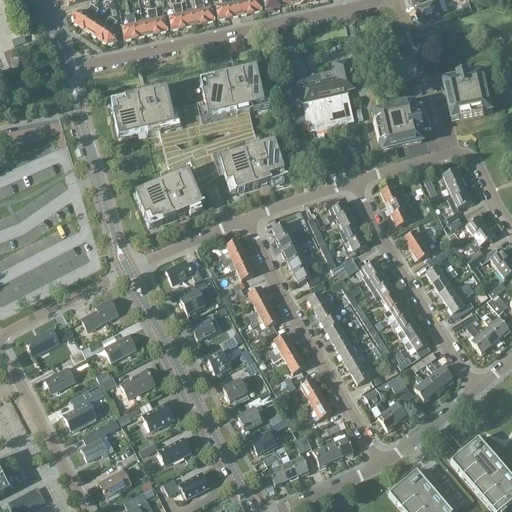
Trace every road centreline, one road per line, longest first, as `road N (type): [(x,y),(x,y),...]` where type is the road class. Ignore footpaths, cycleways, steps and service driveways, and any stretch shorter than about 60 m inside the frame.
road 1 (unclassified): [(66,73),(377,0)]
road 2 (residential): [(381,465),(288,306),(248,219)]
road 3 (residential): [(477,390),(353,180)]
road 4 (residential): [(239,488),(143,301)]
road 5 (residential): [(0,350),(84,511)]
road 6 (residential): [(122,272),(0,341)]
road 7 (residential): [(114,239),(77,107)]
road 8 (residential): [(132,267),(248,219)]
road 9 (residential): [(353,180),(449,150),(471,155)]
road 10 (residential): [(381,465),(477,390)]
